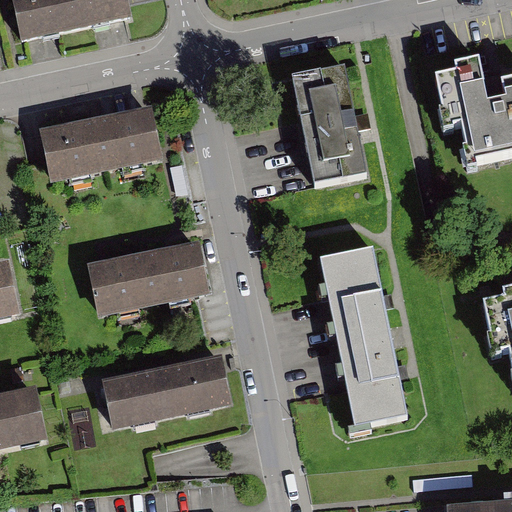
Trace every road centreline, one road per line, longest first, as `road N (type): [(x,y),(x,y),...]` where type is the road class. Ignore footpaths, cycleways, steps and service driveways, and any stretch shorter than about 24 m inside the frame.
road 1 (residential): [(289,511),(193,61)]
road 2 (residential): [(193,61),(473,0)]
road 3 (residential): [(0,102),(193,61)]
